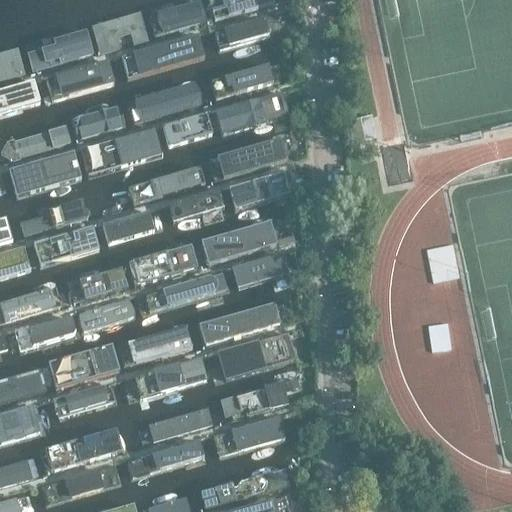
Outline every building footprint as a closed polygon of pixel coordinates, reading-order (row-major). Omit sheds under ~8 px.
[(271,0),(222,0),(207,4),(213,26),(274,10),(271,0)] [(201,5),(149,19),(155,42),(207,28),(201,5)] [(295,12),(286,14),(283,15),(286,26),(298,23),(295,12)] [(91,28),(100,60),(149,46),(140,15),(91,28)] [(268,23),(214,37),(218,55),(273,41),(268,23)] [(30,49),(37,77),(92,63),(84,34),(30,49)] [(132,59),(138,77),(196,60),(197,59),(199,59),(201,58),(202,56),(203,55),(204,54),(205,53),(205,51),(205,49),(205,48),(205,47),(204,46),(203,45),(203,44),(201,43),(198,43),(196,42),(193,42),(191,42),(189,43),(132,59)] [(0,88),(27,81),(19,49),(0,54),(0,88)] [(279,88),(273,67),(210,86),(216,106),(279,88)] [(95,68),(45,82),(43,83),(43,84),(42,85),(41,86),(41,87),(40,89),(41,90),(41,91),(41,93),(42,94),(43,95),(44,95),(45,96),(47,96),(48,96),(100,82),(101,82),(102,81),(103,80),(103,79),(104,77),(104,76),(104,75),(104,74),(104,72),(103,71),(102,70),(101,69),(100,69),(99,68),(98,68),(97,68),(95,68)] [(205,110),(198,86),(134,104),(141,128),(205,110)] [(0,94),(0,111),(35,102),(31,87),(0,94)] [(285,115),(279,97),(215,116),(221,134),(285,115)] [(130,131),(124,109),(74,122),(80,144),(130,131)] [(217,140),(210,115),(163,130),(170,154),(217,140)] [(0,158),(13,166),(72,149),(67,129),(7,146),(0,158)] [(163,157),(157,132),(83,150),(90,176),(163,157)] [(278,147),(216,165),(221,183),(283,165),(278,147)] [(83,176),(77,157),(18,175),(24,194),(83,176)] [(206,189),(201,172),(130,194),(135,210),(206,189)] [(294,188),(290,173),(231,191),(236,205),(294,188)] [(0,198),(9,196),(5,178),(0,178),(0,198)] [(221,195),(167,211),(173,230),(226,214),(221,195)] [(72,227),(68,212),(22,225),(27,240),(72,227)] [(104,247),(163,229),(158,212),(99,229),(104,247)] [(0,249),(15,246),(10,226),(0,229),(0,249)] [(271,227),(200,247),(207,271),(278,251),(271,227)] [(95,249),(90,232),(31,250),(36,268),(95,249)] [(0,281),(29,273),(23,252),(0,258),(0,281)] [(200,273),(195,253),(131,271),(137,291),(200,273)] [(282,259),(230,274),(237,296),(289,281),(282,259)] [(129,292),(123,272),(66,289),(72,309),(129,292)] [(233,294),(227,272),(139,298),(145,319),(233,294)] [(58,290),(0,306),(0,328),(64,310),(58,290)] [(140,320),(135,302),(78,319),(84,337),(140,320)] [(284,328),(277,304),(199,326),(206,350),(284,328)] [(14,337),(20,357),(81,339),(75,319),(14,337)] [(200,355),(192,329),(121,350),(129,376),(200,355)] [(299,366),(291,337),(213,359),(221,388),(299,366)] [(0,360),(12,357),(7,339),(0,340),(0,360)] [(118,373),(113,353),(50,370),(56,390),(118,373)] [(212,384),(206,362),(128,384),(134,405),(212,384)] [(0,409),(47,398),(42,380),(0,390),(0,409)] [(289,383),(219,402),(225,426),(296,407),(289,383)] [(119,408),(114,389),(54,406),(59,425),(119,408)] [(0,449),(44,436),(36,409),(0,420),(0,449)] [(215,429),(211,410),(141,428),(146,447),(215,429)] [(288,441),(282,419),(214,438),(220,460),(288,441)] [(116,458),(111,440),(43,459),(48,477),(116,458)] [(212,461),(206,442),(128,466),(133,485),(212,461)] [(0,493),(40,484),(35,462),(0,470),(0,493)] [(124,487),(118,466),(42,489),(48,509),(124,487)] [(219,511),(296,491),(290,470),(197,495),(201,511),(219,511)] [(0,511),(33,511),(29,497),(0,505),(0,511)] [(191,511),(188,498),(143,510),(143,511),(191,511)] [(290,511),(287,499),(237,511),(290,511)]
